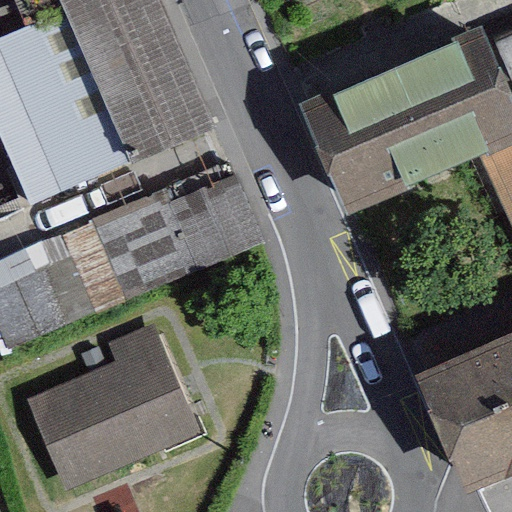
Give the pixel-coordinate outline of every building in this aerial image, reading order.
[(210,140),(149,0),(35,0),(49,31),(0,52),(0,163),(24,219),(210,140)] [(511,92),(481,22),(310,96),(359,209),(496,150),(511,142),(511,92)] [(511,142),(496,150),(511,185),(511,142)] [(257,252),(226,177),(162,204),(193,279),(257,252)] [(114,376),(23,415),(59,503),(197,445),(149,329),(103,348),(114,376)] [(511,330),(419,370),(468,483),(511,463),(511,330)]
